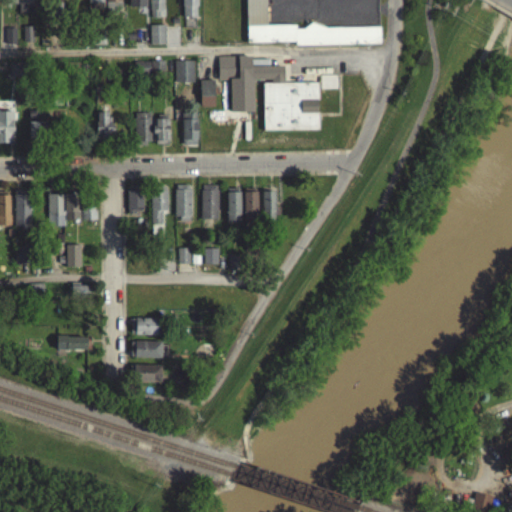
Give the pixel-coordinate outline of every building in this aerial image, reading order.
[(18,19),(33,19),(32,0),(5,0),(5,10),(17,10),(18,19)] [(60,18),(60,0),(46,0),(46,17),(60,18)] [(86,0),(87,15),(102,14),(101,0),(86,0)] [(104,0),(105,16),(120,16),(120,0),(104,0)] [(127,0),(128,13),(145,12),(144,0),(127,0)] [(163,0),(148,0),(149,24),(164,23),(163,0)] [(180,0),(181,23),(196,23),(196,0),(180,0)] [(264,0),(244,0),(245,49),(293,48),(293,51),(379,50),(379,32),(294,34),(294,30),(265,31),(264,0)] [(149,51),(164,50),(164,31),(148,31),(149,51)] [(22,48),(32,48),(32,33),(22,33),(22,48)] [(262,136),(317,135),(316,88),(282,88),(282,72),(250,72),(250,62),(216,62),(216,86),(228,86),(229,118),(253,118),(253,87),(261,87),(262,136)] [(132,67),(133,82),(164,81),(163,66),(132,67)] [(174,89),(193,88),(193,67),(173,67),(174,89)] [(8,87),(22,86),(21,68),(8,68),(8,87)] [(213,113),(212,86),(198,86),(199,113),(213,113)] [(0,148),(13,149),(13,118),(0,117),(0,148)] [(94,143),(110,144),(111,119),(95,118),(94,143)] [(181,151),(197,151),(196,118),(180,119),(181,151)] [(133,119),(134,152),(149,151),(148,119),(133,119)] [(167,125),(152,125),(152,150),(168,150),(167,125)] [(28,127),(27,148),(43,148),(43,127),(28,127)] [(189,227),(189,191),(174,191),(174,227),(189,227)] [(217,225),(217,191),(200,191),(199,225),(217,225)] [(256,229),(255,194),(242,194),(242,229),(256,229)] [(238,195),(225,195),(225,227),(238,227),(238,195)] [(13,233),(28,233),(28,197),(13,196),(13,233)] [(150,231),(161,230),(161,217),(167,216),(166,196),(149,196),(150,231)] [(125,218),(141,219),(142,197),(126,197),(125,218)] [(260,223),(273,224),(274,197),(261,197),(260,223)] [(60,200),(46,200),(47,232),(57,232),(57,221),(61,221),(60,200)] [(77,200),(63,200),(63,226),(77,226),(77,200)] [(0,231),(9,232),(8,201),(0,201),(0,231)] [(80,226),(94,226),(94,209),(79,209),(80,226)] [(64,251),(64,273),(79,273),(79,251),(64,251)] [(13,269),(28,269),(28,254),(14,253),(13,269)] [(189,270),(189,254),(176,254),(176,270),(189,270)] [(216,254),(202,255),(202,271),(217,270),(216,254)] [(238,273),(238,262),(228,261),(227,273),(238,273)] [(86,290),(68,291),(68,302),(87,301),(86,290)] [(156,324),(131,324),(131,341),(155,341),(156,324)] [(89,356),(89,343),(55,342),(54,355),(89,356)] [(161,347),(129,347),(129,363),(160,364),(161,347)] [(161,371),(131,370),(131,388),(161,389),(161,371)] [(491,502),(474,498),(470,511),(490,511),(489,511),(491,502)]
